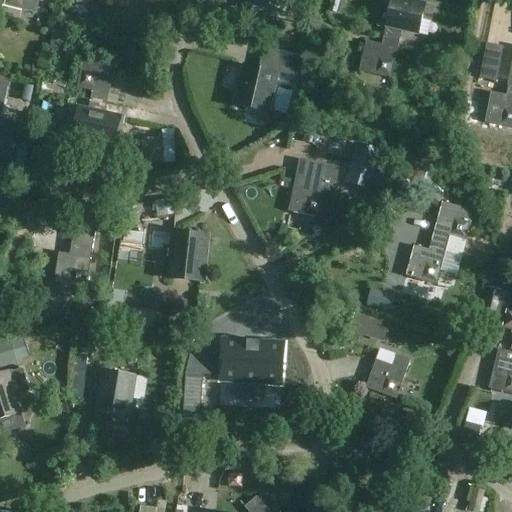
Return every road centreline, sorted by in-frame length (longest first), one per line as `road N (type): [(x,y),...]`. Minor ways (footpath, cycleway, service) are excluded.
road 1 (unclassified): [(322,454),(303,337),(180,111),(171,64),(187,0)]
road 2 (unclassified): [(17,511),(256,451),(322,454)]
road 3 (unknown): [(211,168),(108,191),(0,187)]
road 4 (unclassified): [(511,496),(451,454),(322,454)]
